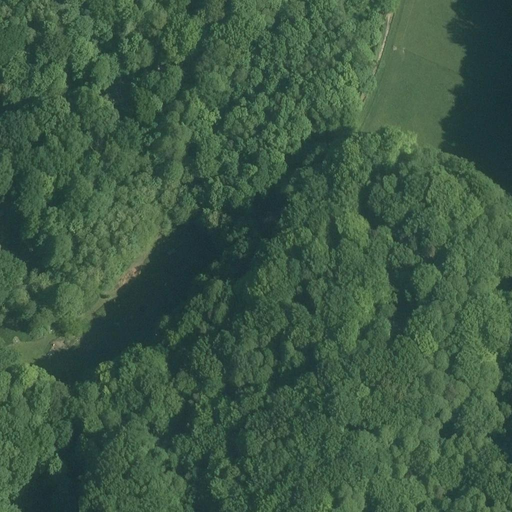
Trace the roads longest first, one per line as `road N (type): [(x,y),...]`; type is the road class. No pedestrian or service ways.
road 1 (track): [(197,106),(183,188),(246,231),(274,216),(333,141)]
road 2 (unclassified): [(0,271),(125,168),(130,127),(121,92)]
road 3 (secondary): [(121,92),(176,66),(244,0)]
road 4 (track): [(389,13),(364,94),(333,141)]
road 5 (secondary): [(0,125),(121,92)]
